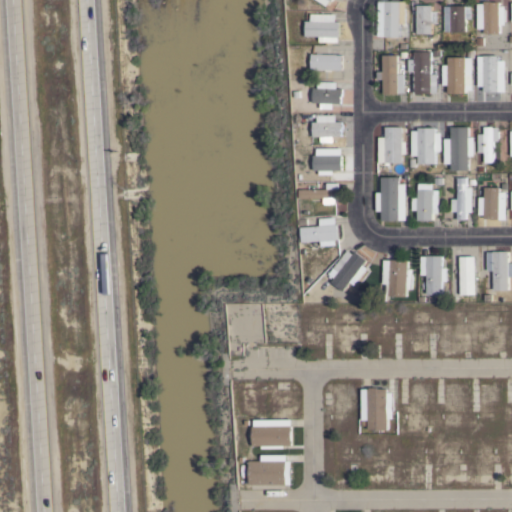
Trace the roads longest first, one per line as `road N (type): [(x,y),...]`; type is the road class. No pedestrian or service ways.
road 1 (motorway): [(12,0),(44,511)]
road 2 (motorway): [(117,511),(86,0)]
road 3 (residential): [(511,369),(214,369)]
road 4 (residential): [(511,499),(219,503)]
road 5 (residential): [(511,230),(372,225),(358,205),(357,145)]
road 6 (residential): [(359,106),(511,107)]
road 7 (residential): [(357,0),(357,145)]
road 8 (residential): [(310,511),(310,370)]
